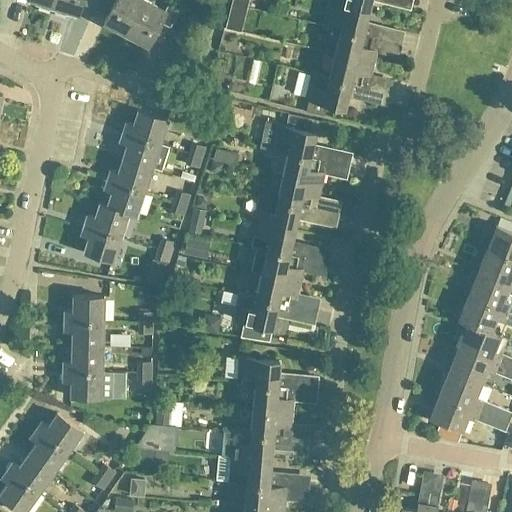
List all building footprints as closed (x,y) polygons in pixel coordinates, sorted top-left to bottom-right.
[(30,0),(36,2),(35,7),(52,12),(55,0),(30,0)] [(55,0),(52,12),(71,18),(72,13),(78,15),(82,0),(55,0)] [(114,0),(103,22),(125,34),(142,0),(114,0)] [(169,0),(164,11),(142,0),(125,34),(148,45),(159,23),(170,28),(183,3),(176,0),(169,0)] [(330,0),(330,2),(368,12),(371,0),(330,0)] [(364,27),(368,12),(330,2),(324,27),(340,31),(370,38),(372,29),(364,27)] [(247,7),(233,4),(231,10),(245,13),(247,7)] [(370,38),(340,31),(335,55),(373,64),(380,32),(372,29),(370,38)] [(365,96),(373,64),(335,55),(329,79),(358,86),(355,93),(365,96)] [(348,92),(355,93),(358,86),(329,79),(312,75),(306,99),(344,108),(348,92)] [(325,116),(327,104),(308,100),(305,111),(325,116)] [(159,146),(160,144),(167,121),(138,112),(133,126),(125,125),(122,134),(159,146)] [(285,126),(309,132),(311,120),(288,115),(285,126)] [(272,149),(288,153),(317,159),(319,151),(312,150),(316,134),(265,122),(260,146),(272,149)] [(159,146),(122,134),(119,143),(127,146),(122,160),(152,169),(152,168),(161,171),(169,147),(160,144),(159,146)] [(192,143),(189,154),(203,159),(206,148),(192,143)] [(288,153),(283,177),(322,185),(329,154),(319,151),(317,159),(288,153)] [(199,169),(203,159),(189,154),(185,165),(199,169)] [(152,169),(122,160),(118,174),(109,172),(106,182),(144,193),(152,169)] [(277,201),(307,208),(305,216),(315,218),(317,210),(322,185),(283,177),(277,201)] [(144,193),(106,182),(104,191),(111,193),(106,207),(129,214),(137,217),(144,193)] [(177,190),(173,202),(187,206),(191,195),(177,190)] [(255,221),(272,225),(295,230),(298,214),(305,216),(307,208),(277,201),(260,198),(255,221)] [(184,217),(187,206),(173,202),(170,212),(184,217)] [(129,214),(106,207),(99,204),(94,219),(87,217),(83,226),(121,238),(129,214)] [(194,208),(191,220),(202,223),(205,211),(194,208)] [(291,247),(295,230),(272,225),(255,221),(250,246),(257,247),(296,256),(298,249),(291,247)] [(121,238),(83,226),(80,236),(88,239),(84,253),(113,263),(121,238)] [(511,232),(497,226),(487,250),(511,260),(511,232)] [(161,238),(158,249),(172,254),(176,243),(161,238)] [(296,256),(257,247),(252,270),(262,272),(261,274),(301,282),(307,251),(298,249),(296,256)] [(172,254),(158,249),(154,260),(168,264),(172,254)] [(511,279),(511,260),(487,250),(477,273),(509,286),(511,279)] [(468,297),(511,315),(511,303),(504,301),(509,286),(477,273),(468,297)] [(256,298),(285,304),(284,313),(294,315),(301,282),(261,274),(256,298)] [(285,304),(256,298),(239,294),(234,319),(244,321),(240,338),(266,342),(268,335),(271,336),(273,328),(277,312),(284,313),(285,304)] [(73,312),(65,312),(64,322),(104,323),(104,298),(73,297),(73,312)] [(458,320),(490,333),(495,320),(511,326),(511,315),(468,297),(458,320)] [(139,311),(138,324),(153,324),(154,312),(139,311)] [(296,329),(295,337),(317,341),(320,321),(283,316),(282,327),(296,329)] [(458,348),(509,368),(511,360),(511,358),(494,351),(499,337),(490,333),(458,320),(458,321),(468,324),(458,348)] [(104,323),(64,322),(64,332),(73,333),(72,347),(103,348),(104,323)] [(153,335),(153,324),(138,324),(138,334),(153,335)] [(116,347),(136,347),(135,335),(115,336),(116,347)] [(103,348),(72,347),(72,362),(64,363),(63,373),(102,373),(103,348)] [(449,372),(481,384),(486,370),(504,378),(509,368),(458,348),(449,372)] [(284,388),(286,379),(295,380),(278,378),(279,362),(249,359),(249,352),(240,352),(239,358),(240,358),(238,383),(255,385),(284,388)] [(137,362),(137,374),(152,374),(152,362),(141,362),(137,362)] [(439,395),(489,416),(493,406),(475,398),(481,384),(449,372),(439,395)] [(102,374),(102,373),(63,373),(63,382),(72,383),(71,398),(111,398),(111,374),(102,374)] [(151,385),(152,374),(137,374),(136,385),(151,385)] [(292,412),(295,380),(286,379),(284,388),(255,385),(253,409),(292,412)] [(430,419),(461,432),(467,417),(486,425),(489,416),(439,395),(430,419)] [(280,445),(289,446),(292,412),(253,409),(251,434),(281,437),(280,445)] [(68,453),(82,433),(57,415),(48,427),(42,422),(36,430),(68,453)] [(461,432),(440,423),(435,435),(449,441),(457,442),(461,432)] [(315,424),(305,425),(305,432),(294,432),(294,447),(316,446),(315,424)] [(68,453),(36,430),(30,439),(36,443),(27,456),(53,474),(68,453)] [(224,432),(221,456),(231,457),(271,460),(272,444),(280,445),(281,437),(251,434),(233,433),(224,432)] [(231,457),(221,456),(218,455),(216,481),(229,482),(276,486),(277,478),(270,477),(271,460),(231,457)] [(53,474),(27,456),(18,468),(12,464),(6,472),(38,494),(53,474)] [(97,473),(110,482),(116,473),(104,464),(97,473)] [(25,511),(38,494),(6,472),(0,480),(7,485),(0,495),(0,499),(18,511),(25,511)] [(104,491),(110,482),(97,473),(91,482),(104,491)] [(244,508),(284,511),(286,479),(277,478),(276,486),(229,482),(227,506),(244,507),(244,508)] [(424,511),(428,493),(419,492),(415,511),(401,509),(400,511),(424,511)] [(436,511),(439,496),(428,493),(424,511),(436,511)] [(475,511),(477,503),(467,501),(465,511),(475,511)] [(477,503),(475,511),(486,511),(488,505),(477,503)]
